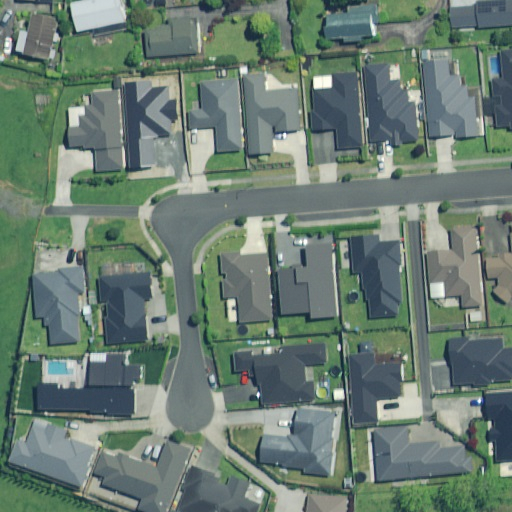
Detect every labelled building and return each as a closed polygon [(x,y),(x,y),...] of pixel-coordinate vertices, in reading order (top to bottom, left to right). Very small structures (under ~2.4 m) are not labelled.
[(129,30),(121,0),(94,0),(73,5),(79,33),(95,29),(97,37),(129,30)] [(511,25),(511,0),(475,2),(475,7),(451,8),(452,29),(511,25)] [(375,10),(375,5),(349,6),(350,14),(327,14),(328,39),(345,38),(346,44),(366,44),(366,39),(376,39),(376,24),(380,24),(380,10),(375,10)] [(61,18),(36,14),(33,35),(22,33),(19,55),(55,60),(61,18)] [(201,54),(198,20),(170,22),(171,30),(148,32),(150,58),(201,54)] [(511,51),(503,52),(505,81),(493,81),(494,97),(503,97),(503,107),(496,108),(497,130),(511,130),(511,133),(511,132),(511,51)] [(451,77),(450,61),(425,63),(431,138),(456,136),(457,138),(479,137),(476,97),(469,98),(468,87),(462,87),(461,77),(451,77)] [(392,82),(390,66),(367,68),(373,143),(392,142),(392,145),(419,142),(416,103),(409,104),(408,87),(402,87),(402,81),(392,82)] [(364,149),(359,74),(334,76),(335,89),(315,90),(317,112),(314,112),(316,132),(339,130),(340,151),(364,149)] [(268,92),(267,75),(246,77),(252,155),(275,154),(274,133),(301,131),(298,90),(268,92)] [(244,151),(239,81),(203,83),(205,112),(191,113),(192,130),(218,129),(219,153),(244,151)] [(94,94),(95,104),(86,105),(87,117),(82,118),(83,128),(70,129),(72,150),(97,148),(99,172),(125,170),(119,92),(94,94)] [(484,308),(477,227),(453,230),(455,252),(427,254),(432,313),(464,310),(484,308)] [(373,318),(401,316),(400,306),(403,306),(401,269),(406,269),(404,242),(381,243),(380,237),(352,239),(355,275),(366,274),(368,301),(372,300),(373,318)] [(338,318),(332,245),(307,247),(309,267),(280,270),(284,316),(313,313),(313,320),(338,318)] [(241,257),(241,252),(223,254),(227,300),(241,299),(243,324),(274,321),(268,255),(241,257)] [(511,256),(487,259),(489,279),(499,278),(490,287),(507,305),(511,300),(511,256)] [(79,317),(81,317),(85,317),(86,322),(91,322),(89,269),(60,270),(61,274),(37,275),(39,319),(53,318),(54,344),(80,343),(79,317)] [(154,302),(152,275),(102,279),(104,303),(111,303),(112,318),(109,318),(110,345),(149,343),(147,302),(154,302)] [(450,341),(456,388),(477,385),(478,389),(494,387),(494,383),(511,380),(511,349),(506,351),(504,339),(470,343),(469,338),(450,341)] [(329,365),(327,345),(284,348),(285,355),(256,357),(256,353),(236,354),(238,374),(260,372),(262,403),(316,400),(315,383),(306,383),(305,367),(329,365)] [(380,422),(420,418),(418,385),(404,386),(402,365),(377,367),(376,355),(351,357),(357,423),(380,422)] [(135,381),(141,382),(142,367),(127,367),(127,357),(108,356),(108,364),(92,363),(91,385),(97,386),(97,390),(62,390),(62,387),(41,386),(41,411),(136,412),(136,391),(135,391),(135,381)] [(511,458),(511,393),(486,397),(489,419),(493,418),(499,461),(511,458)] [(335,413),(297,411),(296,438),(264,437),(263,464),(286,465),(286,468),(306,469),(306,474),(333,475),(335,413)] [(69,431),(51,425),(48,433),(36,429),(30,445),(23,442),(15,463),(84,488),(98,449),(67,438),(69,431)] [(411,446),(410,429),(376,432),(381,482),(474,473),(473,459),(468,459),(467,448),(443,450),(442,443),(411,446)] [(168,511),(191,450),(168,442),(158,468),(120,455),(119,457),(105,452),(96,476),(109,480),(107,488),(146,502),(142,511),(168,511)] [(224,474),(193,466),(181,510),(186,511),(260,511),(262,507),(248,502),(253,484),(233,479),(231,486),(221,483),(224,474)] [(309,496),(307,511),(346,511),(348,499),(309,496)]
